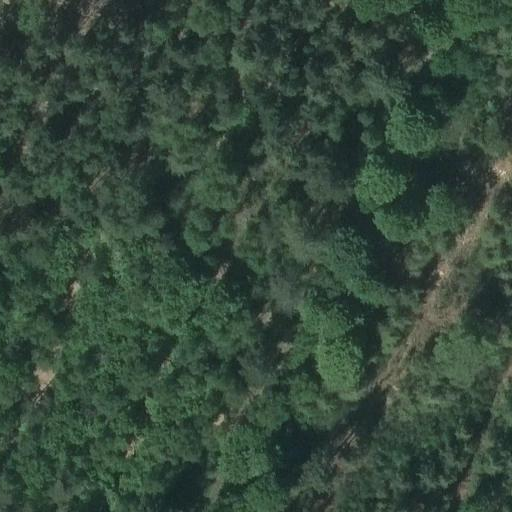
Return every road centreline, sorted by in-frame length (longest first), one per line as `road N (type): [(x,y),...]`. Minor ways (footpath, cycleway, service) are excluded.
road 1 (track): [(202,511),(459,0)]
road 2 (track): [(0,449),(126,511)]
